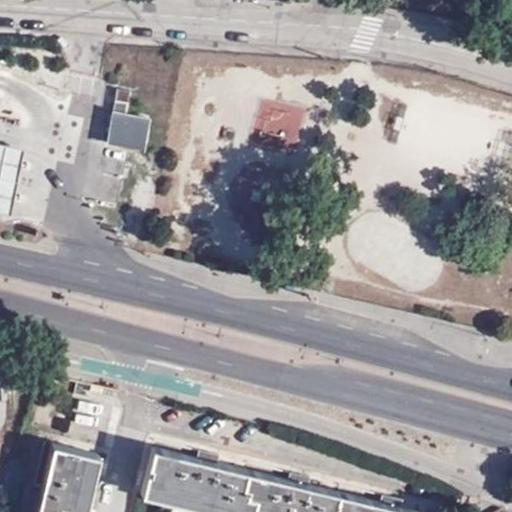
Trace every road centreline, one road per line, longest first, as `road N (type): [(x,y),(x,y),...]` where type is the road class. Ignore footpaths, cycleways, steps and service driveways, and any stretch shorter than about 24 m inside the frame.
road 1 (primary): [(511,386),(0,257)]
road 2 (primary): [(0,307),(511,434)]
road 3 (residential): [(0,7),(399,39),(511,67)]
road 4 (unknown): [(103,16),(84,160)]
